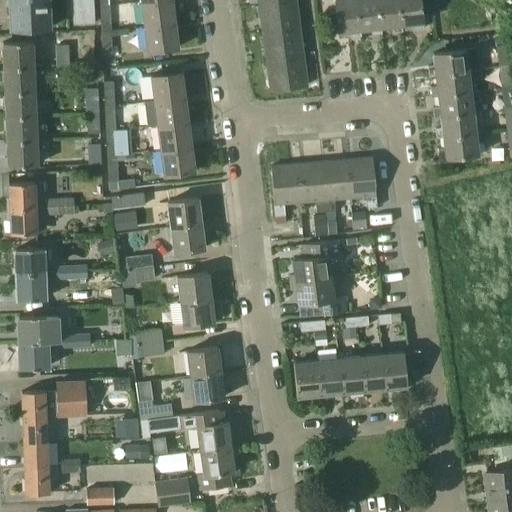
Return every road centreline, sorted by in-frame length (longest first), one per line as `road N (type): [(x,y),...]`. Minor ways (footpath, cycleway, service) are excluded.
road 1 (residential): [(440,415),(396,124),(376,110),(236,122)]
road 2 (residential): [(271,428),(236,122)]
road 3 (residential): [(271,428),(440,415)]
road 4 (residential): [(236,122),(218,0)]
